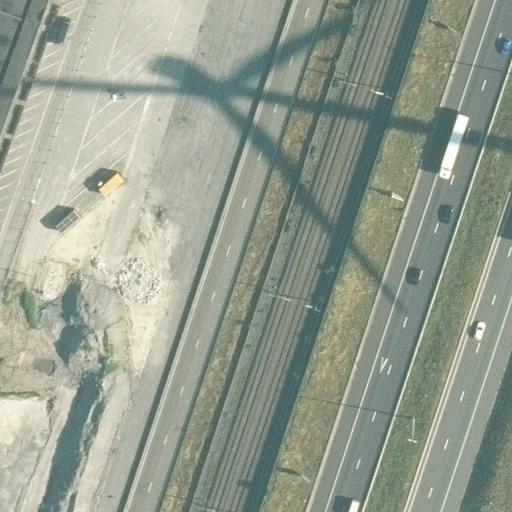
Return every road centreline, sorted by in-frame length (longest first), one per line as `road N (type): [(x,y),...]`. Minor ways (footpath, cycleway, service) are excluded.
road 1 (tertiary): [(313,0),(135,511)]
road 2 (motorway): [(497,0),(335,511)]
road 3 (motorway): [(429,511),(511,262)]
